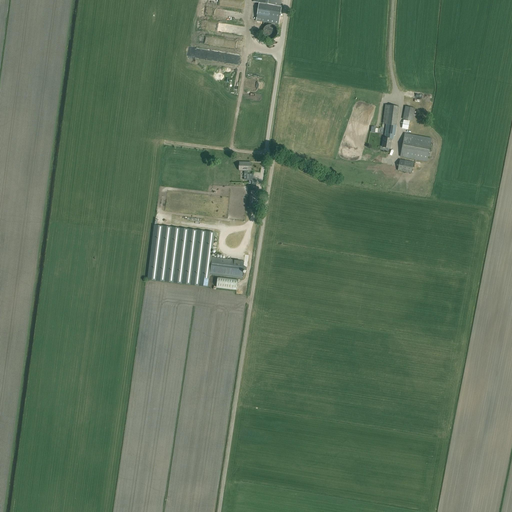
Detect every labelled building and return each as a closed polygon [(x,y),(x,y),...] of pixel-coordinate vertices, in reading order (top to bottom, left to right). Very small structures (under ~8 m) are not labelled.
[(279,25),(282,6),(280,6),(260,3),(257,21),(279,25)] [(270,25),(269,25),(267,25),(266,26),(265,26),(264,27),(263,28),(263,29),(263,31),(262,32),(263,33),(263,34),(263,36),(264,37),(265,38),(266,38),(267,39),(269,39),(270,39),(271,39),(272,39),(274,38),(275,38),(276,37),(276,36),(277,34),(277,33),(277,32),(277,31),(277,29),(276,28),(276,27),(275,26),(274,26),(272,25),(271,25),(270,25)] [(386,124),(396,126),(399,107),(385,105),(383,124),(386,124)] [(412,121),(415,108),(405,106),(403,119),(412,121)] [(395,136),(396,126),(386,124),(384,138),(383,138),(382,147),(390,148),(392,136),(395,136)] [(427,162),(431,139),(404,134),(400,157),(427,162)] [(411,173),(413,163),(400,160),(398,170),(411,173)] [(215,233),(154,226),(148,280),(208,287),(210,274),(212,257),(215,233)] [(242,278),(244,261),(212,257),(210,274),(242,278)] [(216,287),(236,290),(237,280),(217,277),(216,287)]
